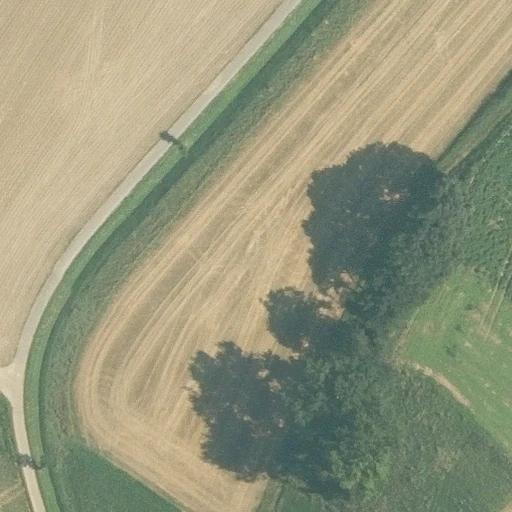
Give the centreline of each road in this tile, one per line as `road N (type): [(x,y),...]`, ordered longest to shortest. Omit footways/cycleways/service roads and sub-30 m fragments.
road 1 (track): [(42,511),(23,393),(44,321),(88,255),(315,0)]
road 2 (track): [(511,136),(444,205),(292,511)]
